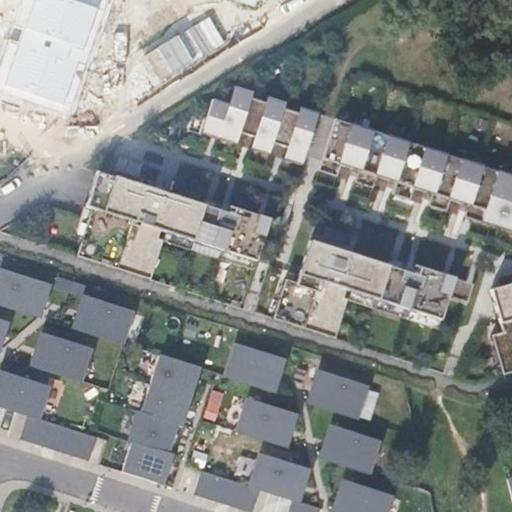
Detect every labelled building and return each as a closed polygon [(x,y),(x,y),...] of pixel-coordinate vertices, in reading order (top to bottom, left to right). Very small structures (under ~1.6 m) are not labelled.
[(54,98),(71,104),(84,65),(76,62),(97,0),(30,0),(21,29),(17,42),(9,39),(0,64),(0,90),(20,97),(51,108),(54,98)] [(21,0),(13,26),(21,29),(30,0),(21,0)] [(97,0),(76,62),(84,65),(106,0),(97,0)] [(210,16),(158,46),(172,71),(225,41),(210,16)] [(301,164),(318,113),(300,107),(298,113),(283,108),(285,102),(266,96),(264,102),(250,97),(252,91),(233,85),(228,102),(212,97),(201,132),(236,143),(239,132),(254,136),(250,148),(268,154),(272,142),(286,147),(282,159),(301,164)] [(511,173),(335,118),(318,170),(336,176),(340,163),(359,169),(357,176),(354,175),(352,181),(373,187),(376,175),(395,181),(393,188),(391,187),(389,193),(410,199),(414,187),(432,193),(430,199),(428,199),(426,204),(446,211),(450,199),(468,204),(466,211),(464,210),(462,216),(511,231),(511,173)] [(113,175),(161,191),(163,184),(115,169),(113,175)] [(113,175),(96,170),(91,187),(85,205),(91,207),(75,255),(136,275),(141,259),(154,263),(161,240),(156,238),(159,229),(255,260),(263,236),(282,243),(288,224),(228,205),(226,211),(202,204),(161,191),(113,175)] [(204,197),(202,204),(226,211),(228,205),(204,197)] [(386,265),(309,240),(295,283),(284,279),(271,318),(323,335),(328,319),(338,322),(346,298),(342,297),(345,289),(440,319),(448,296),(468,302),(474,284),(413,264),(410,273),(386,265)] [(410,273),(413,264),(389,256),(386,265),(410,273)] [(149,279),(154,263),(141,259),(136,275),(149,279)] [(0,269),(0,303),(34,314),(38,300),(43,284),(0,269)] [(511,282),(490,289),(502,332),(491,335),(502,374),(511,370),(511,282)] [(82,316),(78,328),(121,342),(131,312),(87,298),(82,316)] [(333,338),(338,322),(328,319),(323,335),(333,338)] [(39,352),(35,366),(79,380),(89,350),(45,335),(39,352)] [(234,345),(224,375),(269,389),(275,370),(278,359),(234,345)] [(159,355),(150,384),(186,396),(190,384),(196,366),(159,355)] [(0,384),(0,405),(28,414),(38,418),(48,386),(4,372),(0,384)] [(321,389),(316,404),(361,419),(372,387),(326,372),(321,389)] [(141,412),(177,424),(182,408),(186,396),(150,384),(141,412)] [(247,400),(237,430),(281,444),(287,427),(291,414),(247,400)] [(141,412),(132,442),(168,453),(174,435),(177,424),(141,412)] [(38,418),(28,414),(20,438),(89,460),(96,436),(38,418)] [(330,444),(325,459),(369,473),(379,443),(335,428),(330,444)] [(132,442),(122,471),(159,483),(166,460),(168,453),(132,442)] [(259,454),(249,485),(259,488),(293,499),(298,482),(303,467),(259,454)] [(202,470),(195,494),(250,511),(251,511),(259,488),(249,485),(202,470)] [(341,497),(336,511),(385,511),(390,497),(346,483),(341,497)] [(293,499),(288,511),(319,511),(321,508),(293,499)]
